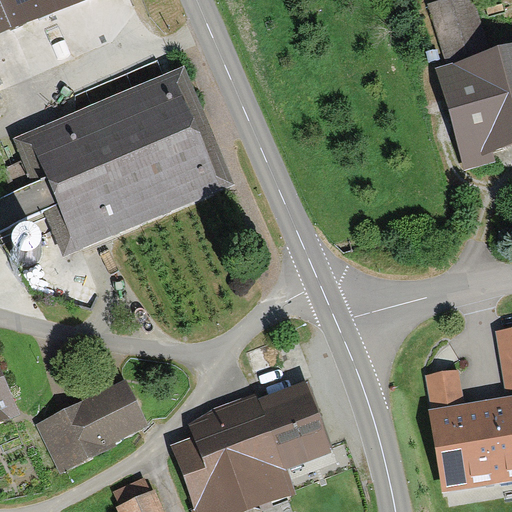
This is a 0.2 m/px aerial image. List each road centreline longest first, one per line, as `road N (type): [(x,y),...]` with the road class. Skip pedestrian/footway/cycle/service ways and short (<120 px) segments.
road 1 (tertiary): [(337,324),(195,0)]
road 2 (tertiary): [(395,511),(373,420),(337,324)]
road 3 (residential): [(511,279),(337,324)]
